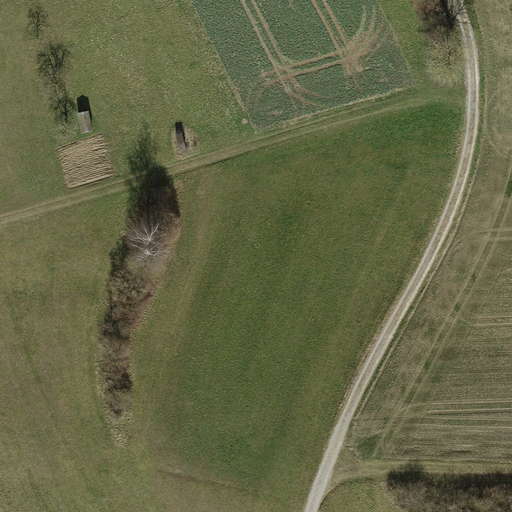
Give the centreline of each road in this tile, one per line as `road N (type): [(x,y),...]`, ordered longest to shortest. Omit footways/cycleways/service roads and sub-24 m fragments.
road 1 (track): [(0,221),(475,81)]
road 2 (track): [(475,81),(472,153),(356,400),(313,511)]
road 3 (track): [(325,470),(511,475)]
